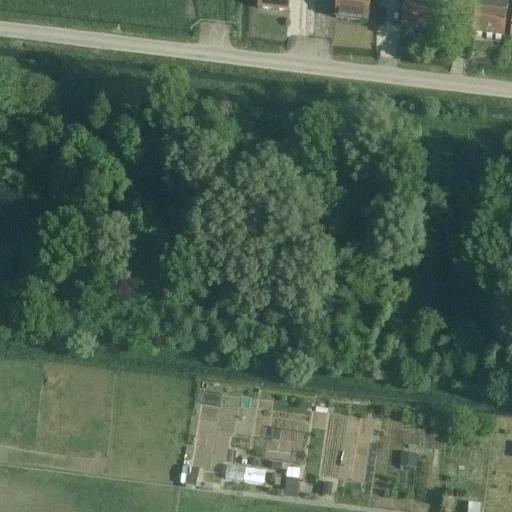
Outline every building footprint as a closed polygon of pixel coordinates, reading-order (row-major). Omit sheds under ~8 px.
[(289,12),(290,0),(256,0),(256,8),(289,12)] [(336,0),(335,18),(366,21),(368,0),(336,0)] [(434,29),(437,0),(405,0),(405,3),(402,26),(434,29)] [(475,0),(474,8),(471,34),(503,38),(506,13),(506,12),(507,0),(475,0)] [(400,454),(399,468),(415,470),(417,456),(400,454)] [(187,474),(185,484),(195,486),(197,476),(187,474)] [(323,484),(322,496),(330,497),(331,485),(323,484)]
